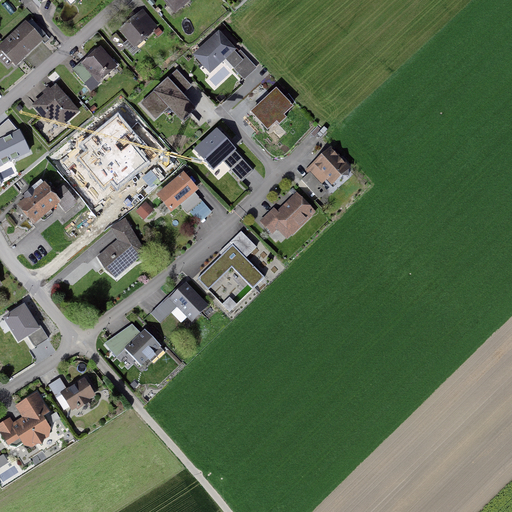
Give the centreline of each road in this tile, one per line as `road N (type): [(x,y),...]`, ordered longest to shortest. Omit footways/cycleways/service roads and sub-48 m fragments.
road 1 (residential): [(320,134),(202,250),(79,341)]
road 2 (unclassified): [(225,511),(79,341)]
road 3 (residential): [(125,0),(0,109)]
road 4 (residential): [(79,341),(0,246)]
